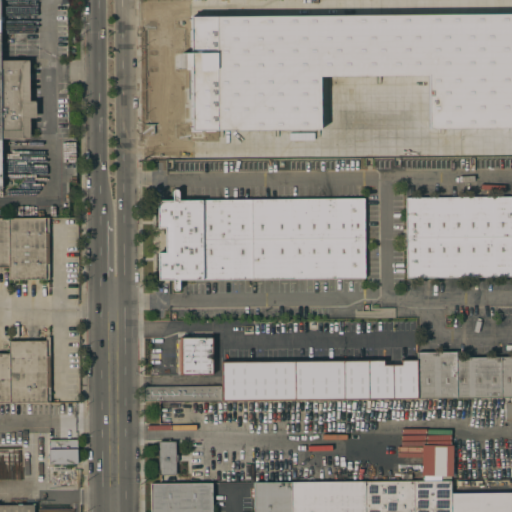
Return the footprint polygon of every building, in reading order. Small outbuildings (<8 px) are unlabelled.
[(183,121),(184,64),(178,62),(178,50),(172,41),(183,40),(183,6),(511,4),(511,118),(421,120),(420,78),(319,80),(319,120),(183,121)] [(0,61),(29,61),(29,101),(35,101),(35,117),(29,118),(29,138),(0,138),(1,188),(0,188),(0,61)] [(364,278),(179,280),(179,288),(178,290),(176,291),(174,290),(173,288),(173,280),(158,280),(158,253),(165,253),(165,228),(157,228),(157,200),(172,200),(172,192),(173,190),(175,190),(177,190),(178,192),(178,200),(364,198),(364,278)] [(405,198),(511,197),(511,277),(406,278),(405,198)] [(0,218),(48,218),(49,283),(45,283),(45,279),(8,280),(8,267),(0,267),(0,354),(9,354),(8,341),(45,341),(45,337),(49,337),(50,402),(0,402),(0,218)] [(390,399),(370,399),(370,336),(390,336),(390,399)] [(210,337),(177,338),(178,374),(211,373),(210,337)] [(147,369),(147,363),(142,364),(142,341),(168,340),(169,357),(168,357),(168,368),(167,368),(167,370),(164,370),(164,371),(162,371),(162,369),(160,370),(147,369)] [(511,397),(417,399),(416,352),(455,352),(455,358),(511,357),(511,397)] [(221,377),(221,401),(143,401),(143,386),(174,386),(174,384),(175,384),(175,377),(221,377)] [(504,403),(504,418),(428,419),(428,404),(504,403)] [(33,454),(34,454),(34,479),(22,480),(22,455),(17,455),(17,438),(33,438),(33,454)] [(48,464),(48,440),(77,440),(77,464),(48,464)] [(175,454),(177,454),(177,461),(175,461),(175,475),(158,475),(158,442),(175,442),(175,454)] [(452,445),(420,445),(421,477),(452,476),(452,445)] [(407,481),(407,474),(441,474),(441,481),(450,481),(450,493),(511,493),(511,511),(253,511),(253,483),(407,481)] [(211,483),(211,511),(150,511),(150,484),(211,483)]
